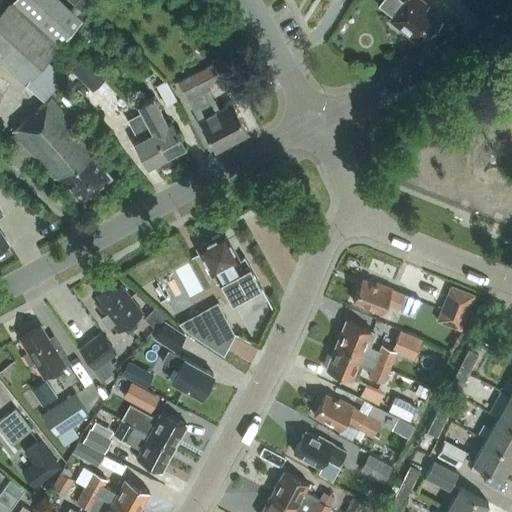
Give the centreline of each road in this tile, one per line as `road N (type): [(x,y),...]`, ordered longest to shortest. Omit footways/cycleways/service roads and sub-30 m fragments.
road 1 (tertiary): [(0,293),(313,121)]
road 2 (residential): [(192,511),(273,364),(325,243),(361,214)]
road 3 (tertiary): [(313,121),(511,20)]
road 4 (unclassified): [(511,283),(384,234),(361,214)]
road 5 (residential): [(313,121),(246,0)]
